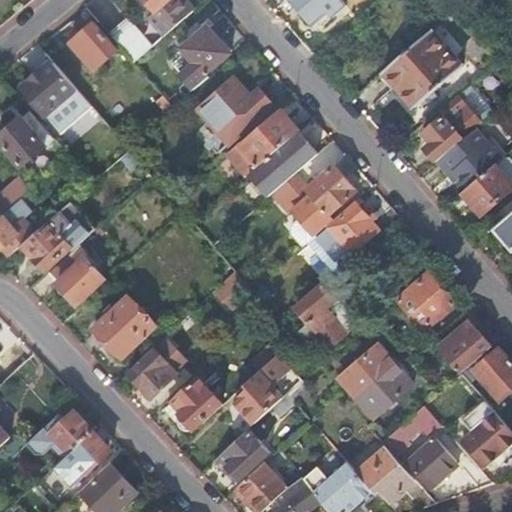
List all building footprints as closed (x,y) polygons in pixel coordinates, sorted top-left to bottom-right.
[(164,39),(194,13),(182,0),(142,0),(155,14),(147,21),(164,39)] [(338,0),(288,0),(289,0),(313,28),(328,14),(333,19),(345,8),(338,0)] [(111,38),(134,65),(153,49),(129,23),(111,38)] [(119,52),(94,26),(70,46),(95,74),(119,52)] [(180,75),(194,92),(208,80),(204,76),(230,54),(208,29),(203,34),(198,28),(189,36),(194,42),(182,52),(193,64),(180,75)] [(431,34),(385,75),(415,110),(462,69),(431,34)] [(170,63),(180,75),(193,64),(182,52),(170,63)] [(78,92),(53,64),(43,72),(42,71),(22,90),(46,119),(78,92)] [(250,98),(233,80),(198,111),(228,146),(273,107),(258,91),(250,98)] [(424,150),(436,165),(437,164),(463,141),(475,131),(482,124),(457,96),(438,113),(443,118),(423,135),(430,145),(424,150)] [(299,134),(281,113),(228,159),(246,179),(248,177),(299,134)] [(46,148),(22,120),(0,138),(0,143),(22,169),(46,148)] [(503,159),(505,157),(490,140),(486,144),(475,131),(463,141),(437,164),(449,177),(459,169),(463,173),(458,177),(461,180),(469,189),(494,167),(503,159)] [(248,177),(268,199),(272,196),(295,176),(318,156),(299,134),(248,177)] [(511,164),(508,160),(503,159),(494,167),(511,187),(511,164)] [(511,190),(511,187),(494,167),(469,189),(462,195),(482,217),(511,190)] [(295,176),(272,196),(289,217),(293,214),(300,222),(314,238),(315,237),(360,199),(356,194),(334,168),(307,190),(295,176)] [(459,169),(449,177),(456,185),(461,180),(458,177),(463,173),(459,169)] [(0,220),(3,218),(32,192),(23,181),(0,201),(0,220)] [(70,251),(72,253),(80,246),(86,241),(95,232),(72,204),(36,235),(23,247),(35,260),(35,261),(46,273),(70,251)] [(315,237),(314,238),(306,245),(313,252),(317,253),(323,260),(323,265),(332,276),(334,274),(337,276),(343,271),(336,263),(348,253),(351,257),(379,233),(355,205),(316,238),(315,237)] [(511,252),(511,214),(494,231),(511,252)] [(23,247),(36,235),(23,220),(13,229),(3,218),(0,220),(0,253),(4,251),(10,258),(23,247)] [(314,238),(300,222),(292,229),(291,237),(302,249),(306,245),(314,238)] [(77,266),(85,260),(89,256),(80,246),(72,253),(69,257),(77,266)] [(69,257),(49,275),(58,285),(78,306),(104,282),(85,260),(77,266),(69,257)] [(251,293),(234,273),(214,292),(230,311),(251,293)] [(454,305),(428,275),(397,301),(423,332),(454,305)] [(359,324),(325,285),(296,309),(308,323),(297,333),(309,346),(320,336),(330,348),(359,324)] [(156,328),(128,297),(92,328),(121,360),(156,328)] [(468,323),(462,329),(468,337),(475,331),(468,323)] [(468,337),(462,329),(440,348),(461,372),(490,346),(475,330),(475,331),(468,337)] [(155,350),(128,376),(130,378),(130,381),(135,387),(139,387),(151,400),(177,376),(175,372),(186,362),(165,338),(153,349),(155,350)] [(0,385),(32,355),(21,343),(0,363),(0,385)] [(358,399),(395,367),(377,347),(340,379),(358,399)] [(279,354),(274,348),(258,363),(263,369),(279,354)] [(511,390),(511,363),(500,349),(474,372),(492,391),(491,392),(499,402),(511,390)] [(292,370),(279,354),(263,369),(246,385),(249,389),(235,402),(255,424),(270,410),(283,399),(273,388),(292,370)] [(412,387),(395,367),(358,399),(375,419),(412,387)] [(222,406),(198,379),(172,403),(182,414),(180,416),(182,418),(180,421),(180,423),(180,426),(181,429),(183,430),(186,431),(189,431),(192,430),(194,431),(222,406)] [(309,389),(302,381),(292,391),(288,395),(294,402),(309,389)] [(75,400),(65,390),(44,410),(54,421),(60,415),(75,400)] [(294,402),(288,395),(283,399),(270,410),(276,418),(294,402)] [(493,413),(484,403),(462,422),(471,433),(461,442),(484,469),(511,444),(511,434),(493,413)] [(424,407),(383,444),(386,446),(395,457),(409,444),(406,439),(420,427),(428,437),(440,426),(424,407)] [(63,460),(92,432),(73,413),(65,421),(60,415),(54,421),(26,446),(35,457),(43,457),(52,449),(63,460)] [(0,447),(10,439),(0,427),(0,447)] [(110,452),(92,432),(63,460),(52,470),(71,488),(110,452)] [(269,453),(251,433),(221,460),(240,480),(269,453)] [(458,465),(436,440),(407,465),(429,490),(458,465)] [(386,446),(355,473),(373,493),(377,498),(383,494),(390,502),(415,481),(395,457),(386,446)] [(304,480),(327,511),(341,511),(345,509),(347,511),(350,511),(373,493),(355,473),(346,462),(342,466),(332,455),(304,480)] [(287,489),(263,464),(235,490),(255,511),(261,511),(275,500),(283,493),(287,489)] [(116,511),(136,494),(109,465),(79,493),(94,509),(96,511),(116,511)] [(301,479),(287,489),(292,497),(287,500),(283,493),(275,500),(279,506),(273,511),(306,511),(318,504),(301,479)] [(436,505),(419,485),(408,493),(422,509),(436,505)]
